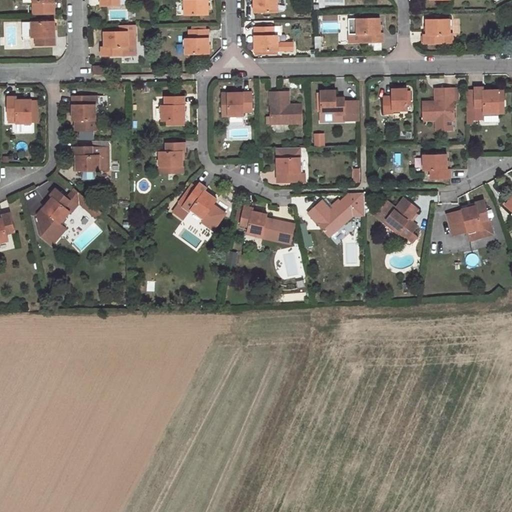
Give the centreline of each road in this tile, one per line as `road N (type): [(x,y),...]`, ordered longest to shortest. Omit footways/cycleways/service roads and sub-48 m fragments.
road 1 (residential): [(233,67),(204,77),(206,163),(277,198)]
road 2 (residential): [(233,67),(405,63)]
road 3 (residential): [(0,193),(49,168),(51,73)]
